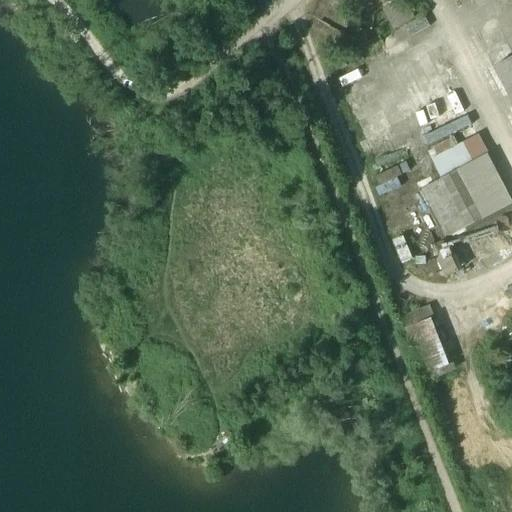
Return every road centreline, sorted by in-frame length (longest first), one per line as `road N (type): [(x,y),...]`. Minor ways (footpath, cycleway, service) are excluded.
road 1 (track): [(271,21),(461,511)]
road 2 (track): [(172,124),(178,176),(171,315),(196,387),(238,439)]
road 3 (track): [(271,21),(172,124),(54,0)]
